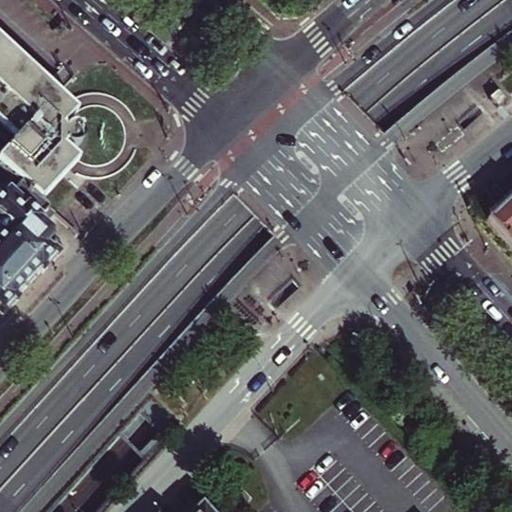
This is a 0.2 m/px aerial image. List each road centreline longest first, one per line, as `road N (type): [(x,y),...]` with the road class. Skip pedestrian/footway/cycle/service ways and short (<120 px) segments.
road 1 (primary): [(0,509),(255,230),(376,118),(511,12)]
road 2 (primary): [(481,0),(233,210),(0,466)]
road 3 (primary): [(30,511),(307,217)]
road 4 (primary): [(254,159),(0,434)]
road 5 (tertiary): [(130,511),(355,269)]
road 6 (tertiary): [(223,125),(0,367)]
road 7 (secondary): [(355,269),(511,441)]
road 8 (primary): [(364,161),(511,41)]
road 9 (primary): [(441,0),(311,106)]
road 10 (secondary): [(511,329),(415,214)]
road 11 (secondary): [(128,36),(223,125)]
road 12 (tertiary): [(415,214),(511,132)]
